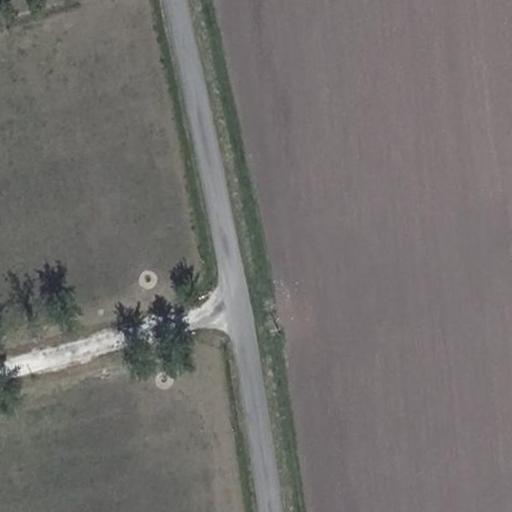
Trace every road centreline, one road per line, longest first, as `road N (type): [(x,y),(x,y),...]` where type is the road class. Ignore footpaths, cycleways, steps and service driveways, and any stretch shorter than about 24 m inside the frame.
road 1 (tertiary): [(179,0),(243,307),(275,511)]
road 2 (track): [(0,375),(243,307)]
